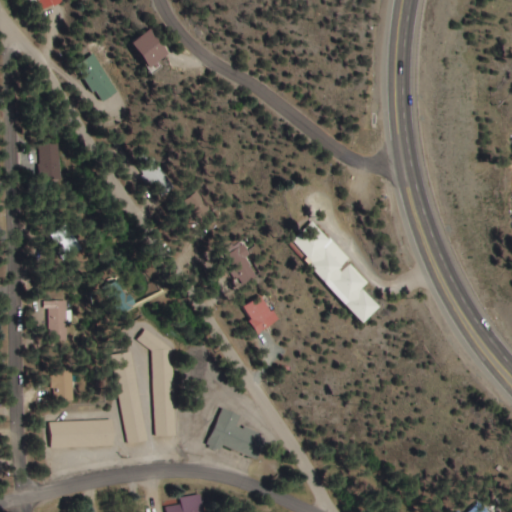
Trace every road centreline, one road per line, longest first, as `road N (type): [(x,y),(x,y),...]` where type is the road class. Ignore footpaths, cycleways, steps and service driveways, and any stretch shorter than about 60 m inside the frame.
road 1 (residential): [(317,511),(340,437),(259,297),(7,0)]
road 2 (residential): [(15,17),(0,25),(5,511)]
road 3 (primary): [(511,377),(463,324),(413,221),(396,133),(400,0)]
road 4 (tertiary): [(300,511),(210,476),(93,482),(0,506)]
road 5 (residential): [(403,169),(300,129),(234,63),(213,0)]
